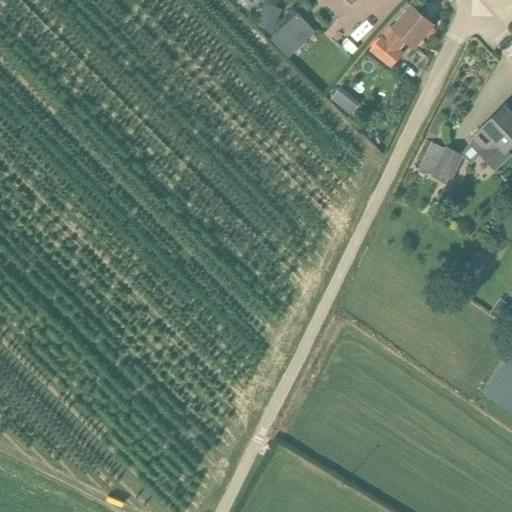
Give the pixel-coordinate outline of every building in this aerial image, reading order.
[(266,0),(255,24),(274,33),(285,8),(266,0)] [(398,50),(406,40),(415,47),(434,24),(413,6),(393,29),(396,31),(388,41),(383,36),(372,49),(392,66),(402,54),(398,50)] [(285,26),(271,39),(289,58),(303,45),(300,42),(285,26)] [(507,151),(511,146),(511,113),(505,106),(473,137),(484,149),(480,152),(496,169),(510,155),(507,151)] [(447,147),(446,148),(433,142),(419,169),(449,184),(463,155),(447,147)] [(511,352),(485,392),(511,410),(511,352)]
